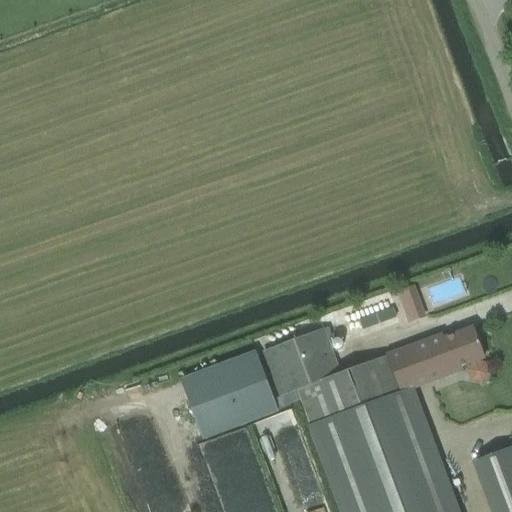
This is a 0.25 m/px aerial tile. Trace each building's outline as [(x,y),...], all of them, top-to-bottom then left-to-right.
[(401,305),(419,298),(415,287),(397,294),(401,305)] [(291,343),(263,354),(266,361),(280,398),(272,401),(275,409),(276,411),(303,401),(313,426),(313,427),(344,511),(459,511),(413,389),(441,379),(460,372),(458,368),(484,359),(473,330),(444,341),(442,337),(424,344),(340,376),(323,331),(291,343)] [(275,409),(256,357),(181,385),(200,437),(275,409)] [(511,511),(511,448),(473,463),(490,511),(511,511)] [(189,511),(185,497),(160,505),(162,511),(189,511)]
